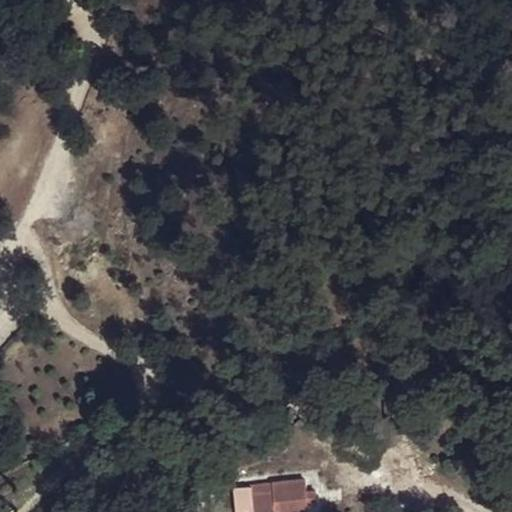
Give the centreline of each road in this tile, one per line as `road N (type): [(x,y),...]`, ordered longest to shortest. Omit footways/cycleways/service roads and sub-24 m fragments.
road 1 (residential): [(27,511),(63,461),(132,425),(159,361),(109,352),(31,280)]
road 2 (residential): [(470,511),(452,493),(274,434)]
